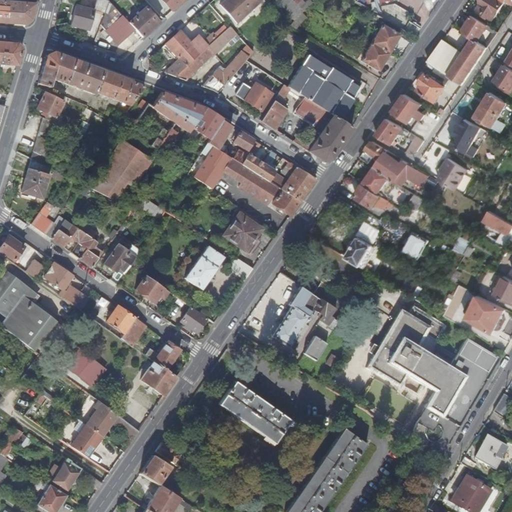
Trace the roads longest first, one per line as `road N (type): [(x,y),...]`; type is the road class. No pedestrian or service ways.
road 1 (residential): [(204,358),(0,216)]
road 2 (residential): [(122,67),(211,101),(329,179)]
road 3 (tertiary): [(454,0),(329,179)]
road 4 (tertiary): [(329,179),(204,358)]
road 5 (tertiary): [(204,358),(96,511)]
road 6 (residential): [(422,511),(511,365)]
road 7 (residential): [(0,165),(38,35)]
